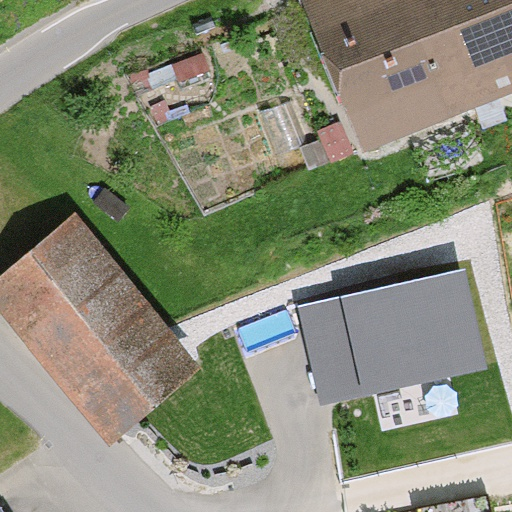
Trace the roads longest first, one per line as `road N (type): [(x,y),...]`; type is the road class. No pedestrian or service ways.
road 1 (unclassified): [(146,511),(0,366)]
road 2 (residential): [(161,0),(0,93)]
